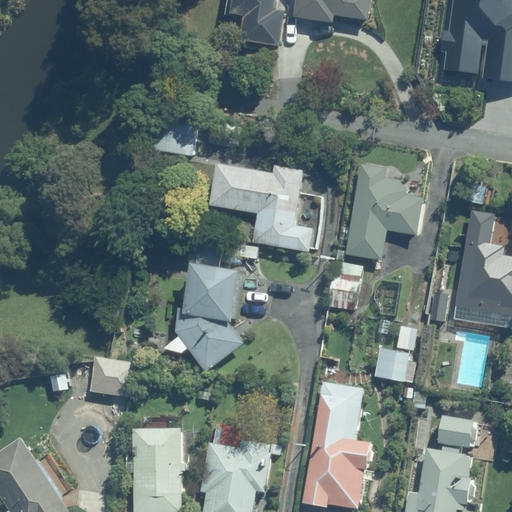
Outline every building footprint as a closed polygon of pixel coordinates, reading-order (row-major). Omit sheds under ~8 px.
[(281,0),(239,0),(236,19),(247,21),(243,44),(285,51),(290,17),(279,15),(281,0)] [(317,24),(341,26),(341,22),(374,25),(376,0),(302,0),(300,22),(317,24)] [(165,120),(161,153),(198,157),(201,124),(165,120)] [(214,208),(216,208),(263,217),(257,248),(315,258),(316,250),(320,251),(329,198),(306,194),(310,174),(281,169),(280,176),(222,165),(214,208)] [(393,170),(364,166),(351,257),(389,263),(393,236),(425,241),(430,203),(409,200),(412,182),(391,179),(393,170)] [(498,220),(473,216),(456,321),(511,329),(511,250),(494,247),(498,220)] [(190,252),(189,264),(185,311),(184,337),(167,350),(177,363),(192,351),(211,376),(250,347),(235,327),(241,328),(247,274),(223,273),(225,250),(205,249),(205,252),(190,252)] [(343,272),(337,272),(332,309),(362,312),(367,268),(344,265),(343,272)] [(382,347),(377,378),(416,385),(422,354),(418,353),(422,331),(403,328),(399,350),(382,347)] [(98,361),(93,394),(137,400),(142,367),(98,361)] [(367,390),(322,384),(305,506),(332,510),(333,507),(364,511),(369,473),(375,474),(379,444),(360,441),(367,390)] [(475,511),(479,483),(475,482),(477,458),(465,457),(466,452),(479,453),(482,422),(446,418),(442,452),(429,450),(424,496),(408,495),(406,511),(475,511)] [(188,511),(189,432),(138,432),(137,511),(188,511)] [(260,511),(263,494),(271,495),(277,455),(283,456),(284,445),(247,440),(246,450),(212,445),(204,494),(210,495),(207,511),(260,511)] [(29,442),(0,460),(0,491),(12,511),(73,511),(68,503),(70,502),(45,462),(42,464),(29,442)]
